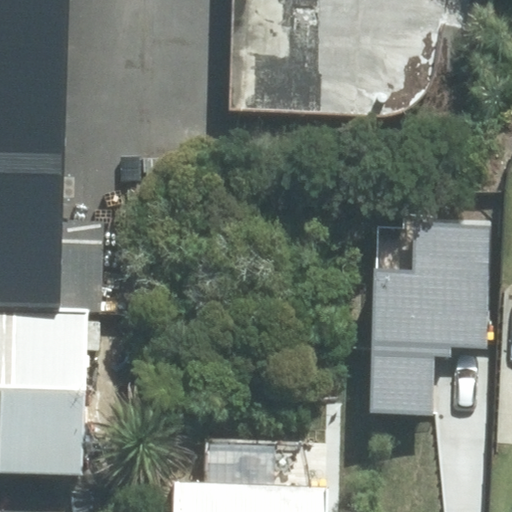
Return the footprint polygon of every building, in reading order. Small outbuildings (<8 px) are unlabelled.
[(0,0),(0,259),(39,260),(43,0),(0,0)] [(242,0),(241,117),(395,119),(397,119),(399,117),(402,116),(405,114),(408,113),(411,111),(413,109),(416,107),(418,105),(421,103),(423,100),(425,98),(428,96),(430,93),(432,90),(434,88),(435,85),(437,82),(439,80),(440,77),(442,74),(443,71),(444,68),(445,65),(446,62),(447,59),(448,55),(449,52),(449,49),(450,46),(450,43),(450,39),(451,36),(454,35),(457,34),(460,33),(463,32),(466,30),(470,28),(472,26),(475,24),(477,22),(480,19),(482,17),(484,14),(486,11),(488,8),(489,5),(491,2),(491,0),(242,0)] [(406,290),(465,292),(466,265),(490,265),(491,228),(462,227),(464,185),(409,183),(406,290)] [(0,434),(53,436),(57,261),(39,260),(0,259),(0,434)] [(145,425),(143,511),(301,511),(304,429),(145,425)]
